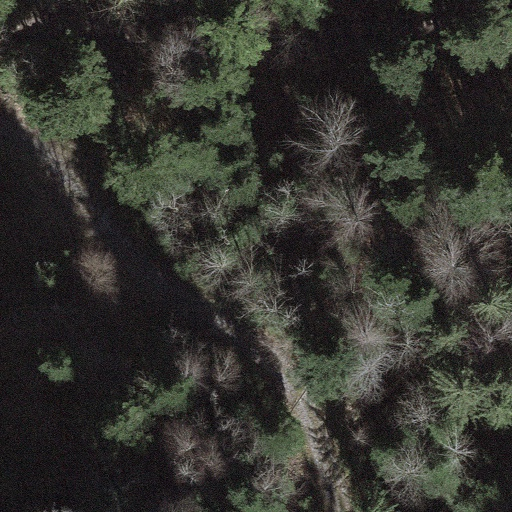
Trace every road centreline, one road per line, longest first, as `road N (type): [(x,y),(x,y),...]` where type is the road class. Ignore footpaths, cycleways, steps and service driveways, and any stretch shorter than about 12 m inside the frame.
road 1 (track): [(340,511),(292,373),(130,258),(18,138),(0,131)]
road 2 (track): [(0,23),(237,51),(377,35),(465,0)]
road 3 (track): [(174,294),(0,328)]
